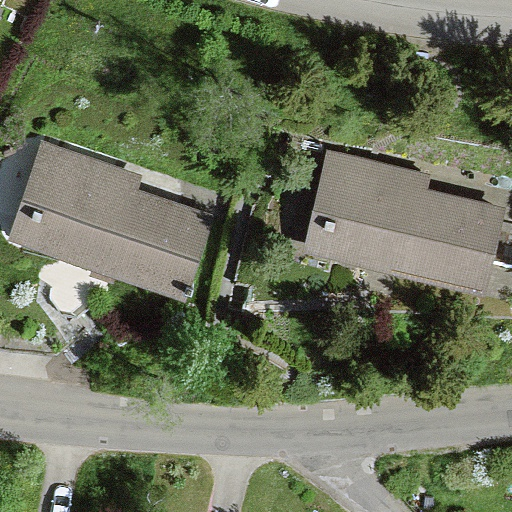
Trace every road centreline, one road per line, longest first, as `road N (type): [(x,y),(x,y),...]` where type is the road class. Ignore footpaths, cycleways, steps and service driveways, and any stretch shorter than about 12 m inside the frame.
road 1 (residential): [(511,417),(341,434),(0,409)]
road 2 (residential): [(511,23),(348,0)]
